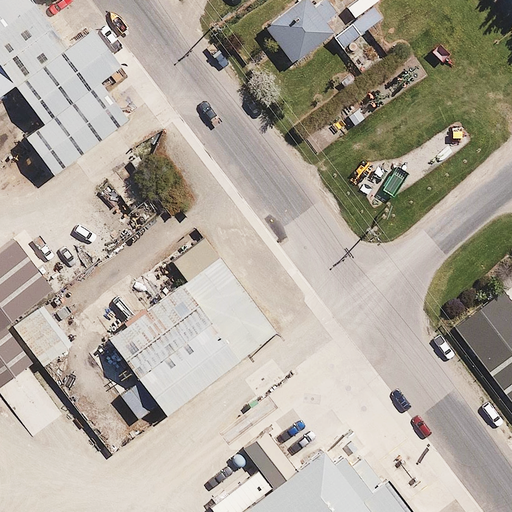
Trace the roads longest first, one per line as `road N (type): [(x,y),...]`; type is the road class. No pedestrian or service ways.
road 1 (unclassified): [(125,0),(360,301)]
road 2 (unclassified): [(360,301),(511,499)]
road 3 (unclassified): [(511,179),(360,301)]
